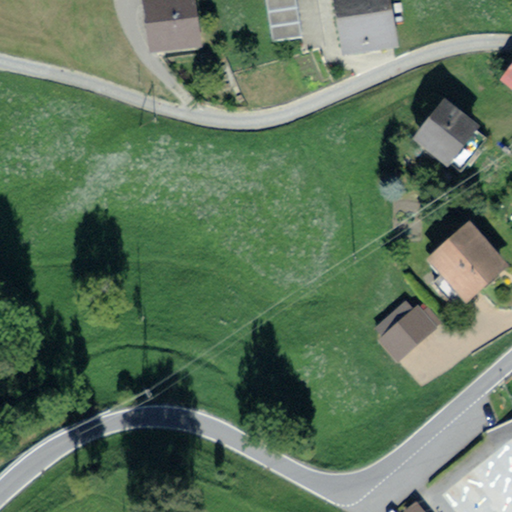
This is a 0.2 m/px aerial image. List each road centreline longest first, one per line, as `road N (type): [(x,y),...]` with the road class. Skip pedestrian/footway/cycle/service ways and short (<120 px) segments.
road 1 (tertiary): [(0,489),(78,436),(129,418),(167,416),(227,433),(332,491),(355,495),(387,480)]
road 2 (residential): [(156,105),(260,120),(449,48),(511,44)]
road 3 (tertiary): [(511,361),(387,480)]
road 4 (residential): [(156,105),(0,61)]
